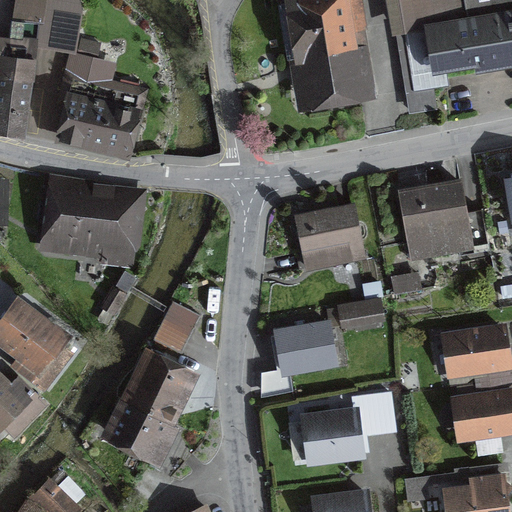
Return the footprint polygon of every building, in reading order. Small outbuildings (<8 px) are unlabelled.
[(73,21),(60,19),(63,0),(46,0),(45,11),(38,45),(68,50),(73,21)] [(308,100),(362,90),(350,18),(363,16),(359,0),(305,0),(281,4),(291,58),(300,56),(308,100)] [(511,0),(400,0),(416,89),(447,84),(445,69),(475,64),(476,70),(511,64),(511,0)] [(38,45),(45,11),(17,6),(11,42),(0,40),(0,128),(25,132),(38,45)] [(125,149),(138,95),(102,86),(107,64),(76,57),(58,134),(125,149)] [(401,193),(413,258),(414,257),(489,243),(483,208),(465,211),(460,182),(401,193)] [(143,200),(56,189),(49,250),(103,256),(102,262),(130,265),(131,253),(137,242),(143,200)] [(297,217),(307,267),(364,256),(354,205),(297,217)] [(395,293),(420,288),(418,273),(392,277),(395,293)] [(381,299),(338,306),(341,322),(383,315),(381,299)] [(200,315),(173,301),(154,339),(181,353),(200,315)] [(63,339),(18,305),(0,328),(0,335),(22,352),(12,365),(43,388),(71,351),(60,343),(63,339)] [(283,371),(336,362),(329,323),(276,332),(283,371)] [(448,337),(453,371),(509,363),(503,328),(448,337)] [(124,400),(170,423),(194,374),(152,353),(144,369),(140,367),(124,400)] [(0,377),(0,424),(13,437),(46,403),(18,375),(8,385),(0,377)] [(305,417),(310,460),(361,453),(358,431),(394,426),(390,392),(353,397),(355,411),(305,417)] [(511,392),(458,400),(463,435),(511,427),(511,392)] [(108,432),(161,460),(178,427),(170,423),(124,400),(108,432)] [(36,495),(39,499),(52,511),(68,511),(75,505),(74,503),(83,493),(68,477),(61,484),(55,475),(36,495)] [(511,486),(504,481),(504,475),(472,479),(473,485),(445,489),(448,511),(508,511),(506,492),(511,486)] [(32,492),(17,511),(43,511),(45,511),(36,502),(39,499),(36,495),(32,492)] [(368,511),(366,493),(315,499),(316,511),(368,511)]
